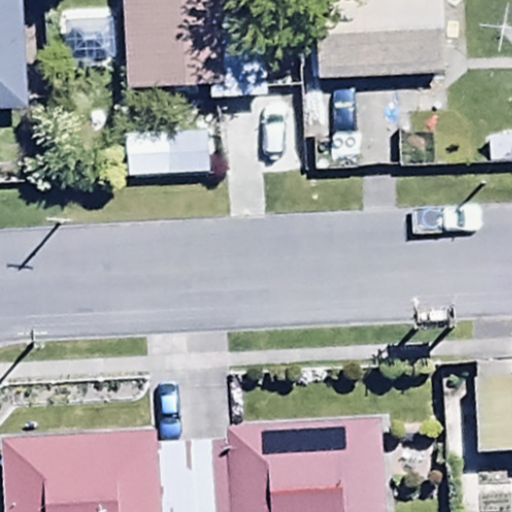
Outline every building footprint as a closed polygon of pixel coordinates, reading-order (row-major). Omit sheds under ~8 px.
[(17,0),(0,0),(0,113),(21,113),(17,0)] [(121,0),(125,92),(206,89),(207,101),(268,98),(264,16),(237,17),(235,0),(121,0)] [(313,0),(314,43),(437,42),(436,0),(313,0)] [(511,460),(511,382),(472,383),(475,462),(511,460)] [(225,511),(222,447),(155,451),(154,438),(2,448),(5,511),(225,511)]
